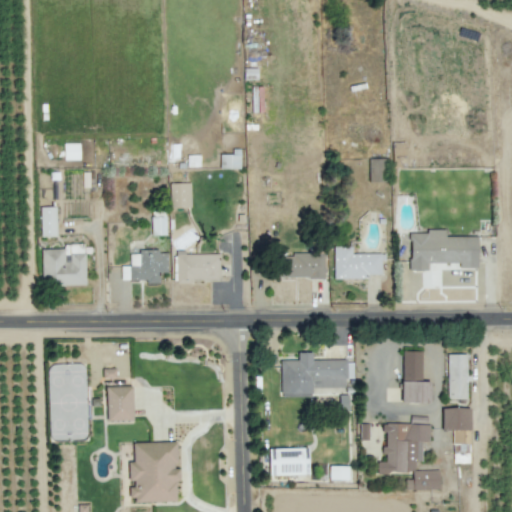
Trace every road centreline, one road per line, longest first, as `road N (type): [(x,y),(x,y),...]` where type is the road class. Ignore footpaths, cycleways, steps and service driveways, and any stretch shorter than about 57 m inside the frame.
road 1 (tertiary): [(0,320),(511,318)]
road 2 (residential): [(237,319),(243,511)]
